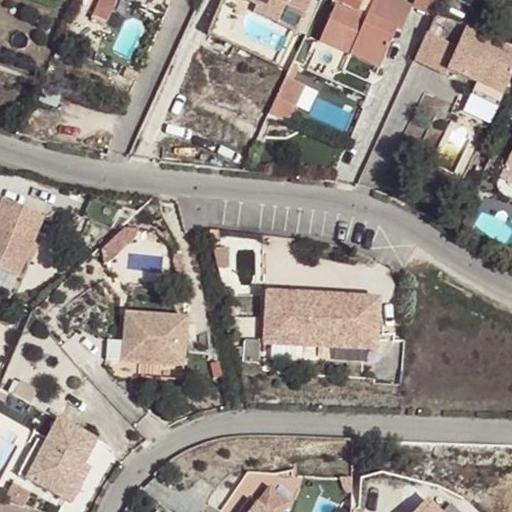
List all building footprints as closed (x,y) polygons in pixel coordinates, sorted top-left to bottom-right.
[(116,0),(99,0),(91,20),(105,26),(116,0)] [(287,6),(272,0),(243,0),(256,6),(253,12),(278,24),(287,6)] [(401,0),(373,0),(366,16),(336,2),(318,42),(350,56),(348,60),(378,73),(396,30),(400,32),(413,5),(401,0)] [(415,0),(413,5),(435,15),(441,0),(415,0)] [(511,76),(511,49),(465,29),(456,48),(446,70),(476,85),(479,77),(506,90),(511,76)] [(456,48),(426,34),(416,56),(414,61),(444,75),(446,70),(456,48)] [(299,69),(291,65),(287,76),(294,79),(299,69)] [(139,74),(126,69),(123,76),(135,83),(139,74)] [(306,86),(285,77),(275,100),(296,109),(306,86)] [(506,90),(479,77),(476,85),(471,95),(498,108),(506,90)] [(511,150),(502,171),(511,176),(511,150)] [(485,169),(477,166),(473,176),(481,179),(483,174),(485,169)] [(511,176),(502,171),(499,178),(511,184),(511,176)] [(43,219),(1,202),(0,204),(0,269),(18,277),(43,219)] [(319,296),(263,294),(262,345),(318,347),(319,296)] [(319,296),(318,347),(375,348),(376,297),(319,296)] [(187,319),(125,314),(121,362),(183,367),(187,319)] [(258,343),(236,342),(241,364),(257,365),(258,343)] [(98,441),(58,419),(44,445),(49,447),(30,483),(64,501),(84,465),(98,441)] [(49,447),(44,445),(25,480),(30,483),(49,447)] [(90,468),(84,465),(64,501),(70,504),(90,468)] [(435,511),(425,502),(416,511),(435,511)]
